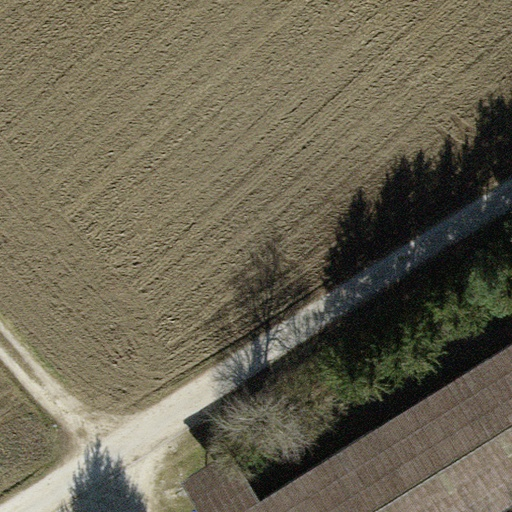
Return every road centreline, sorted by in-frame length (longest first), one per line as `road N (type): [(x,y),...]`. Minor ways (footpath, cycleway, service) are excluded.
road 1 (track): [(25,511),(511,205)]
road 2 (track): [(117,450),(0,319)]
